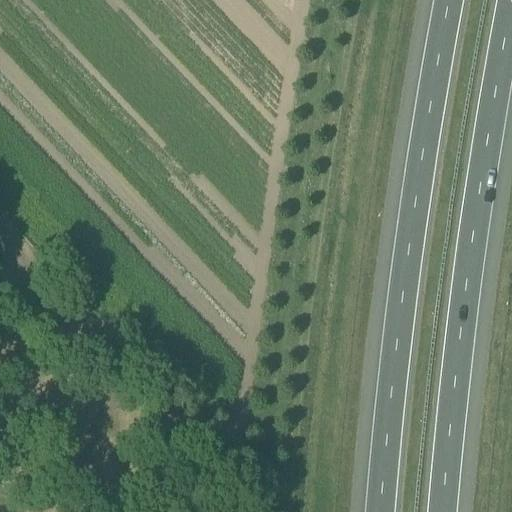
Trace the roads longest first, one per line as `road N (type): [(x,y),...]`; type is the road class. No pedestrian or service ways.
road 1 (motorway): [(446,0),(401,301),(383,511)]
road 2 (motorway): [(446,511),(462,308),(511,1)]
